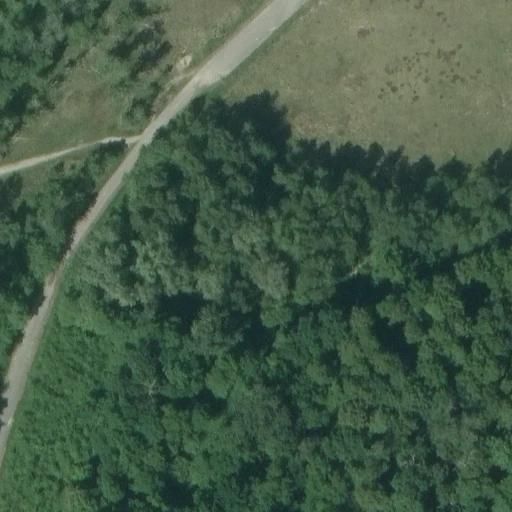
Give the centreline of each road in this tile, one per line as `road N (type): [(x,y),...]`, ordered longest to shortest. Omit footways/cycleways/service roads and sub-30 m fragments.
road 1 (track): [(147,142),(59,260),(0,430)]
road 2 (track): [(288,0),(147,142)]
